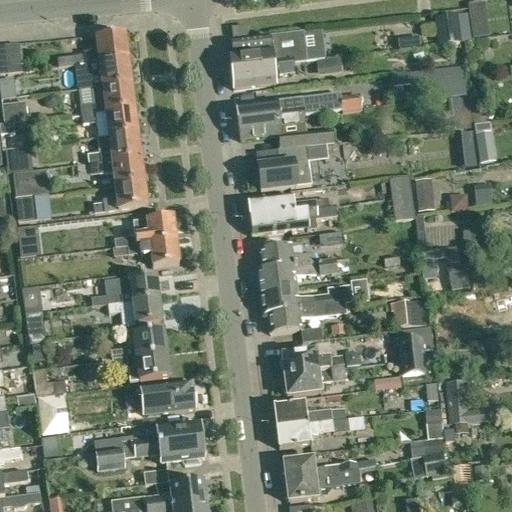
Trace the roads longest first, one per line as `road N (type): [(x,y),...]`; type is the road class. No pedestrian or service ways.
road 1 (unclassified): [(256,511),(193,0)]
road 2 (tertiary): [(0,12),(131,0)]
